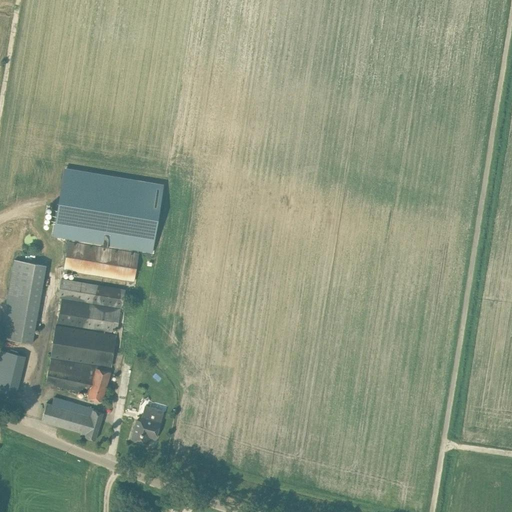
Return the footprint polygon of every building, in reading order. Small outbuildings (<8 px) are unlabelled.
[(66,168),(55,236),(152,252),(163,184),(66,168)] [(139,253),(138,253),(68,241),(63,270),(134,282),(139,253)] [(0,337),(32,343),(46,266),(13,259),(0,333),(0,337)] [(57,298),(61,299),(57,323),(117,333),(125,289),(61,278),(57,298)] [(46,384),(89,393),(87,399),(102,403),(111,370),(116,335),(55,326),(49,364),(46,384)] [(0,391),(15,395),(18,385),(25,356),(0,350),(0,391)] [(41,421),(58,426),(81,432),(80,436),(95,440),(98,430),(103,413),(93,410),(93,409),(53,397),(51,404),(46,402),(41,421)] [(140,421),(136,420),(131,439),(137,441),(138,439),(141,440),(141,442),(147,444),(150,436),(155,437),(163,410),(145,405),(141,417),(140,421)]
